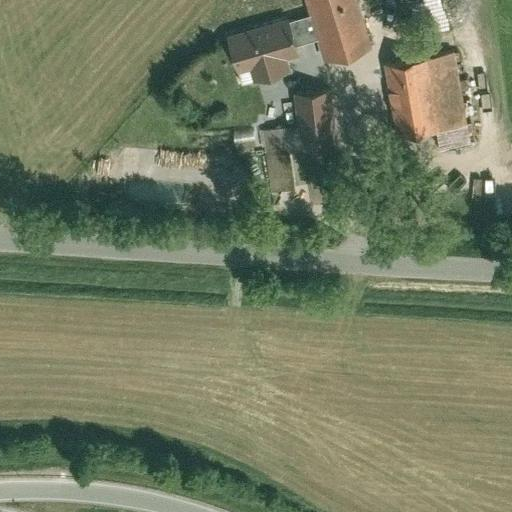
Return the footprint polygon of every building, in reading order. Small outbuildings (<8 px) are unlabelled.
[(361,0),(312,0),(315,9),(322,33),(327,53),(372,40),(361,0)] [(315,9),(296,15),(302,39),(322,33),(315,9)] [(294,13),(231,30),(241,67),(254,63),(258,74),(294,64),(291,53),(304,49),(294,13)] [(453,50),(391,60),(404,146),(466,136),(453,50)] [(335,85),(297,89),(301,124),(304,144),(341,140),(335,85)] [(301,124),(263,129),(265,149),(304,144),(301,124)] [(217,152),(147,152),(147,180),(216,180),(217,152)]
